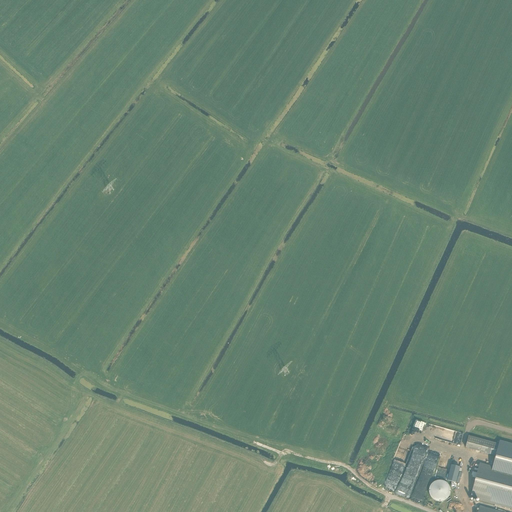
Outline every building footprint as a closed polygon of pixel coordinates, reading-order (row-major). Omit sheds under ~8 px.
[(465,448),(495,456),(498,444),(468,436),(465,448)] [(480,463),(470,498),(511,509),(511,511),(499,511),(479,507),(478,511),(511,511),(511,443),(499,440),(498,444),(495,456),(492,466),(480,463)] [(460,468),(451,466),(447,480),(456,483),(460,468)] [(400,483),(403,470),(392,467),(387,485),(395,487),(396,482),(400,483)] [(440,502),(441,502),(443,501),(444,501),(445,500),(447,499),(448,498),(449,497),(449,496),(450,494),(450,493),(450,491),(450,490),(450,489),(449,487),(449,486),(448,484),(447,483),(446,482),(444,482),(443,481),(441,481),(440,480),(438,481),(437,481),(435,481),(434,482),(433,483),(432,484),(431,485),(430,486),(429,488),(429,489),(429,491),(429,492),(429,494),(429,495),(430,497),(431,498),(432,499),(433,500),(434,501),(436,501),(437,502),(438,502),(440,502)]
